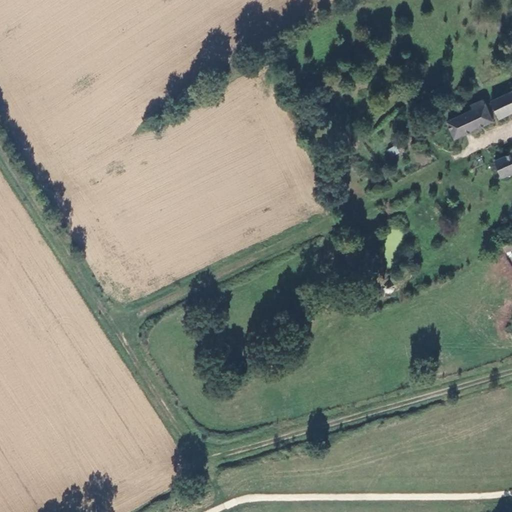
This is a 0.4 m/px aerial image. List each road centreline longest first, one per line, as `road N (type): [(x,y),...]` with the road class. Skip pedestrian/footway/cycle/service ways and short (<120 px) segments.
road 1 (track): [(227,505),(0,155)]
road 2 (track): [(511,370),(223,453),(186,439)]
